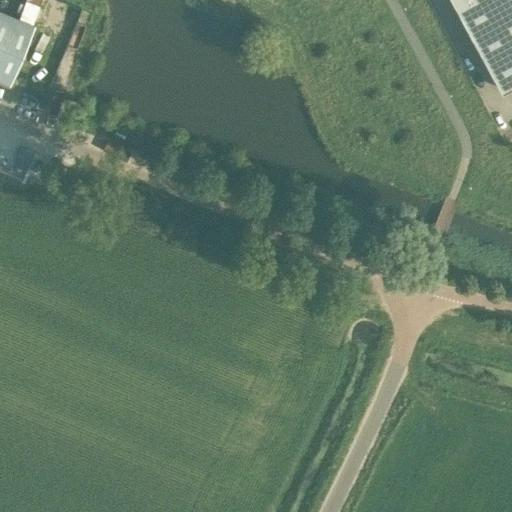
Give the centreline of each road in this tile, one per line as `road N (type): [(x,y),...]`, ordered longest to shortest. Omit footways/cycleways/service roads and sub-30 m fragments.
road 1 (unclassified): [(419,284),(42,136)]
road 2 (unclassified): [(419,284),(398,363),(327,511)]
